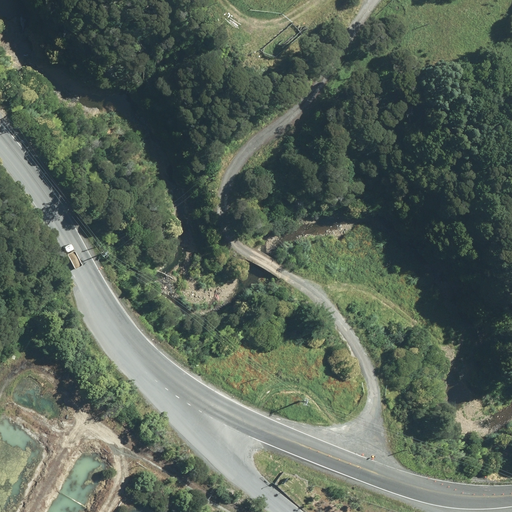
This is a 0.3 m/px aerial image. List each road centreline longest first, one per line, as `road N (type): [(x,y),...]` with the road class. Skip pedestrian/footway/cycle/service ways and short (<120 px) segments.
road 1 (secondary): [(0,144),(103,302),(172,376),(224,409),(360,468),(421,486),(511,495)]
road 2 (track): [(360,468),(373,396),(360,357),(308,289),(234,245),(224,178),(254,139),(308,94),(377,0)]
